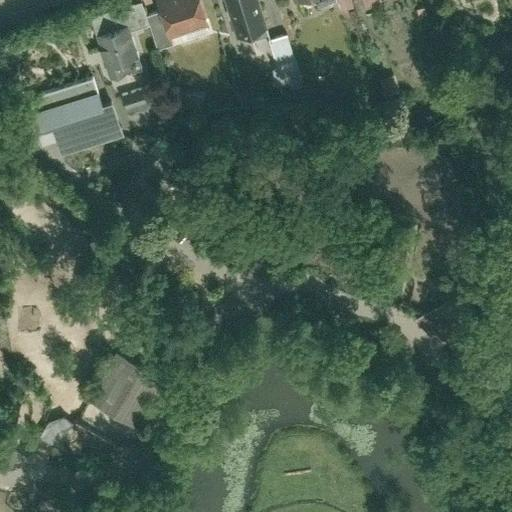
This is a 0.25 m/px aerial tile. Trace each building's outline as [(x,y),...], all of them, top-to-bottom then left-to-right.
[(209,21),(202,0),(153,0),(165,35),(209,21)] [(259,0),(224,0),(237,38),(268,28),(259,0)] [(141,66),(130,30),(149,24),(141,1),(123,7),(123,5),(91,15),(111,76),(141,66)] [(273,39),(278,54),(292,50),(288,35),(273,39)] [(381,78),(385,93),(398,90),(394,74),(381,78)] [(93,76),(25,98),(40,143),(55,139),(59,153),(122,133),(112,100),(102,103),(93,76)] [(142,87),(120,94),(125,109),(147,102),(142,87)] [(145,249),(112,230),(102,247),(135,267),(145,249)] [(451,291),(411,313),(437,337),(442,334),(467,320),(451,291)] [(88,396),(136,422),(164,372),(115,346),(88,396)] [(136,422),(88,396),(80,411),(71,418),(63,413),(48,418),(37,437),(38,449),(72,447),(106,453),(114,443),(139,440),(136,422)]
